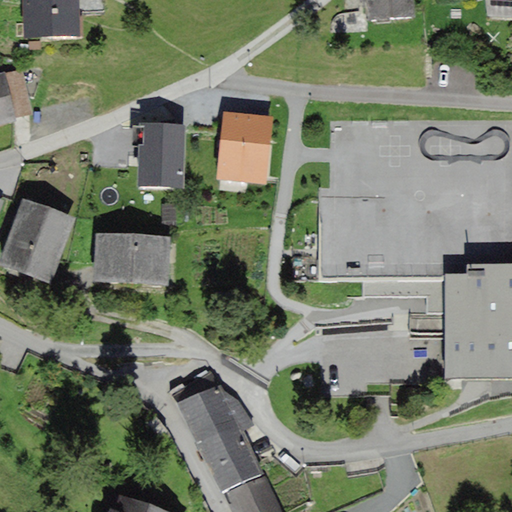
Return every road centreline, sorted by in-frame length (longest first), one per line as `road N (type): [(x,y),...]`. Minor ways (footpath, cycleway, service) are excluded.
road 1 (residential): [(166,348),(210,354),(305,451),(369,449),(511,423)]
road 2 (residential): [(0,159),(217,71),(316,0)]
road 3 (residential): [(166,348),(48,346),(0,322)]
road 4 (residential): [(218,511),(150,377)]
